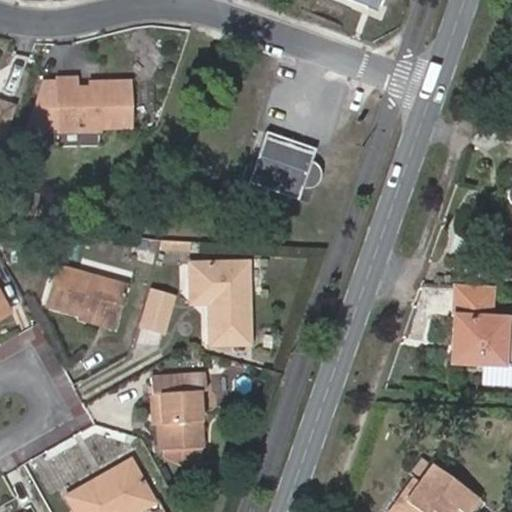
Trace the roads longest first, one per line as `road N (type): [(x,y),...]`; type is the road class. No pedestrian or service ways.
road 1 (residential): [(436,88),(210,7),(165,4),(63,26),(0,17)]
road 2 (secondary): [(285,511),(436,88)]
road 3 (residential): [(0,444),(54,413),(32,381),(0,380)]
